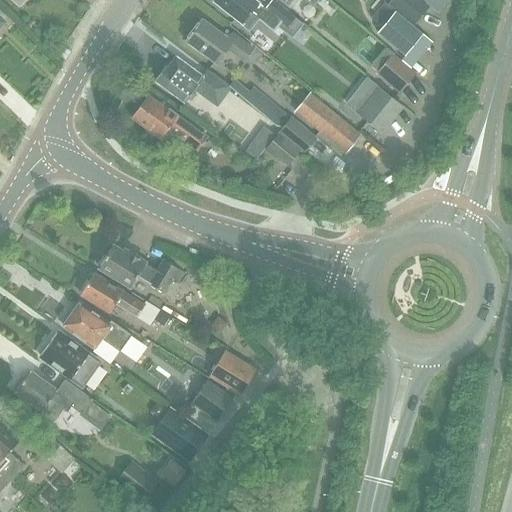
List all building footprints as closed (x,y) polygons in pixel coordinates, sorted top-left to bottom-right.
[(280,21),(286,26),(295,15),(276,0),(271,0),(265,9),(261,6),(262,5),(255,0),(214,0),(249,28),(259,17),(274,29),(280,21)] [(429,2),(426,0),(390,0),(389,1),(391,4),(413,22),(429,2)] [(394,11),(377,32),(380,35),(404,54),(405,55),(422,34),(394,11)] [(200,16),(184,38),(216,61),(228,45),(233,49),(233,50),(243,57),(251,46),(230,31),(227,36),(200,16)] [(302,29),(296,37),(303,43),(309,35),(302,29)] [(400,58),(393,52),(376,71),(398,90),(414,70),(400,58)] [(184,100),(192,89),(217,107),(229,90),(203,71),(201,74),(174,54),(166,64),(165,63),(155,77),(184,100)] [(244,92),(268,106),(279,87),(255,73),(244,92)] [(365,74),(345,100),(380,128),(400,102),(365,74)] [(311,95),(297,112),(346,153),(360,136),(311,95)] [(135,112),(132,116),(149,129),(150,133),(155,137),(159,136),(162,138),(168,129),(197,150),(207,137),(162,104),(160,106),(147,96),(144,100),(139,101),(135,107),(135,112)] [(287,166),(300,151),(303,153),(316,138),(291,118),(266,149),(287,166)] [(178,285),(185,273),(163,260),(157,270),(145,263),(146,262),(125,250),(123,252),(113,245),(99,268),(131,287),(137,276),(165,294),(173,282),(178,285)] [(150,325),(159,310),(146,301),(143,305),(93,274),(81,294),(110,312),(115,304),(150,325)] [(198,302),(183,310),(192,325),(206,316),(198,302)] [(119,350),(130,335),(111,322),(110,324),(79,303),(63,326),(94,348),(102,337),(119,350)] [(40,356),(71,378),(82,386),(100,362),(58,332),(40,356)] [(219,360),(209,376),(240,396),(250,379),(256,370),(225,351),(219,360)] [(20,378),(15,386),(17,388),(15,392),(54,420),(62,408),(67,411),(71,406),(81,413),(92,398),(65,379),(58,390),(30,370),(23,380),(20,378)] [(217,422),(232,399),(206,381),(191,404),(217,422)] [(164,411),(156,405),(150,413),(158,419),(164,411)] [(189,461),(207,435),(178,415),(159,441),(189,461)] [(0,469),(10,479),(23,465),(8,452),(18,441),(0,424),(0,469)] [(23,434),(47,457),(46,457),(60,470),(72,457),(58,445),(56,446),(32,424),(23,434)] [(172,460),(162,474),(177,485),(187,471),(172,460)] [(116,481),(141,501),(157,481),(132,461),(116,481)] [(0,490),(10,479),(0,469),(0,490)]
